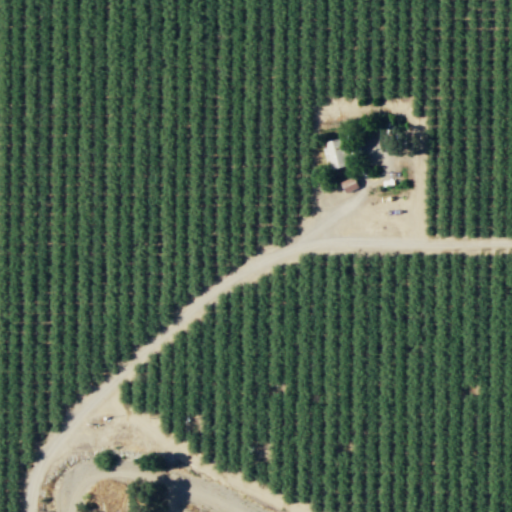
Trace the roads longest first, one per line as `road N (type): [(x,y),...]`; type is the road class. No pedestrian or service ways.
road 1 (residential): [(38,511),(43,460),(72,414),(143,342),(229,274)]
road 2 (track): [(298,511),(181,453),(96,389)]
